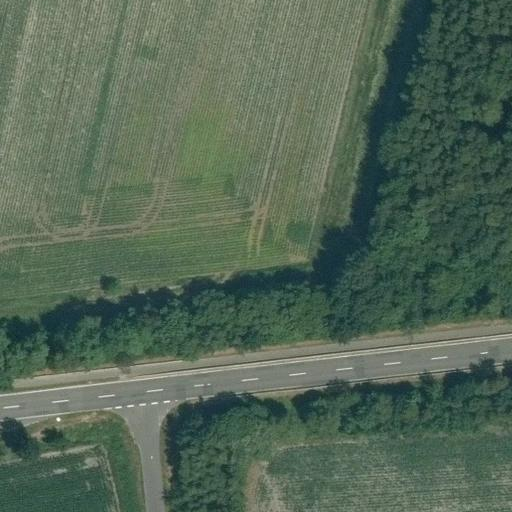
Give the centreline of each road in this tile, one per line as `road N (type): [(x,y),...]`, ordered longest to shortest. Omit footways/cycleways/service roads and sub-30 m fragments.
road 1 (tertiary): [(511,352),(146,395)]
road 2 (tertiary): [(146,395),(0,412)]
